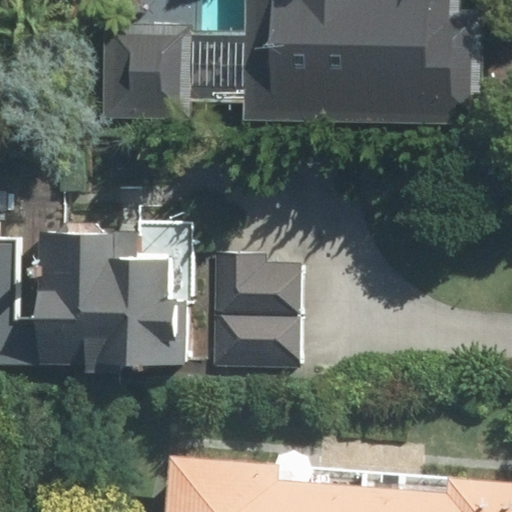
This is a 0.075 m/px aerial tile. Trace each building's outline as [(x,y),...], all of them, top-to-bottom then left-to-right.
[(241,0),(241,121),(481,123),(482,16),(461,15),(461,0),(241,0)] [(192,30),(100,28),(98,124),(189,126),(192,30)] [(139,230),(43,230),(43,362),(181,362),(181,256),(139,256),(139,230)] [(15,241),(0,240),(0,363),(14,364),(15,241)] [(267,252),(215,251),(214,312),(300,313),(301,261),(267,261),(267,252)] [(300,367),(300,317),(214,316),(214,366),(300,367)] [(280,465),(170,456),(165,511),(511,511),(511,480),(453,476),(451,494),(278,480),(280,465)]
